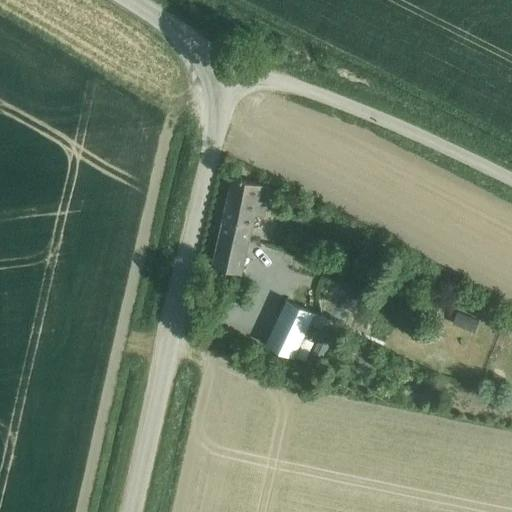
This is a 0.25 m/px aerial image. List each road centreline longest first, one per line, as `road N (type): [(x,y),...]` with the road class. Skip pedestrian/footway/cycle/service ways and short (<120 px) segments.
road 1 (unclassified): [(130,511),(227,72)]
road 2 (unclassified): [(511,182),(351,107),(227,72)]
road 3 (unclassified): [(227,72),(130,0)]
